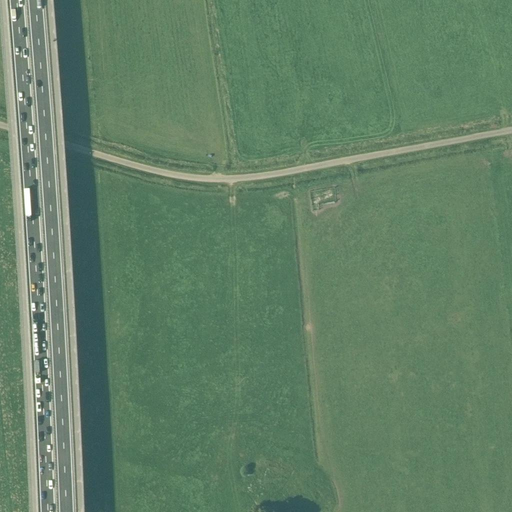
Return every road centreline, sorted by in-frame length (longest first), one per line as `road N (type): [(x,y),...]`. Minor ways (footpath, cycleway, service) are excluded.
road 1 (unclassified): [(0,122),(120,160),(231,175),(511,128)]
road 2 (unclassified): [(2,0),(33,511)]
road 3 (trunk): [(65,511),(34,0)]
road 4 (trunk): [(16,0),(47,511)]
road 5 (unclassified): [(79,511),(48,0)]
